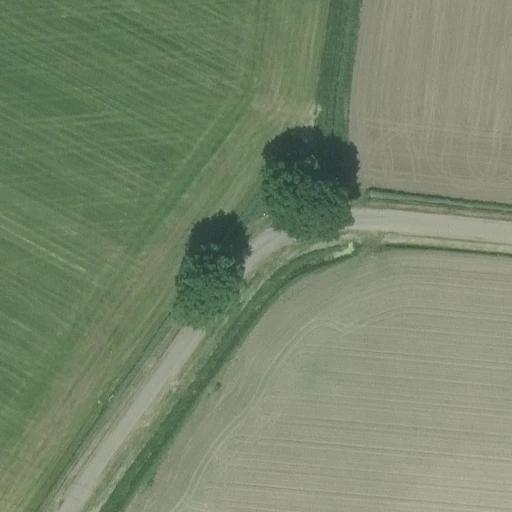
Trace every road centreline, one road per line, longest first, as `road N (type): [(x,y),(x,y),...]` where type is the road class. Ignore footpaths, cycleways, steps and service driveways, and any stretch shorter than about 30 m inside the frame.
road 1 (unclassified): [(71,511),(251,261),(302,228),(359,218),(511,236)]
road 2 (track): [(302,228),(334,0)]
